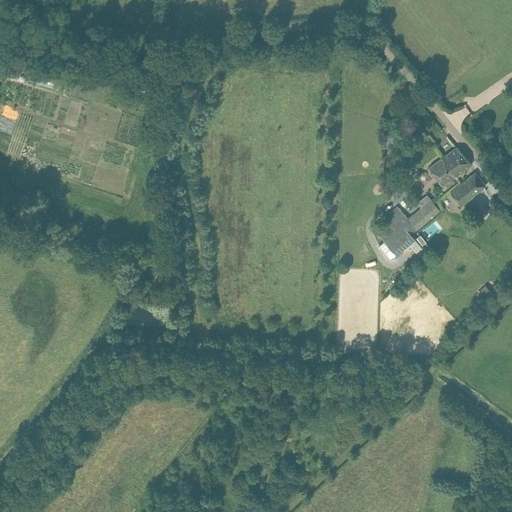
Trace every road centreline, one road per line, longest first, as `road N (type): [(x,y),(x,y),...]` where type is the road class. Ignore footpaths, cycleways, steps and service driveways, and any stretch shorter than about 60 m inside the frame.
road 1 (unclassified): [(337,26),(111,37),(59,35),(0,17)]
road 2 (unclassified): [(337,26),(370,34),(511,196)]
